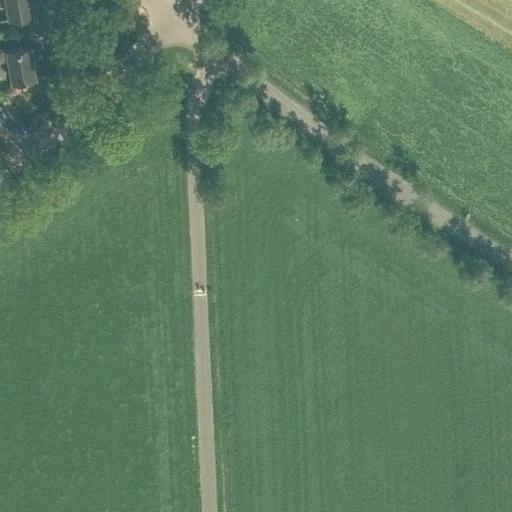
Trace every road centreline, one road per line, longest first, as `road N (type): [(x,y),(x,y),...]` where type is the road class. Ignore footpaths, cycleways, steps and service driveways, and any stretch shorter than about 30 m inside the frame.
road 1 (unclassified): [(209,511),(191,116),(197,87),(221,53)]
road 2 (unclassified): [(511,262),(221,53)]
road 3 (tertiary): [(84,102),(171,15)]
